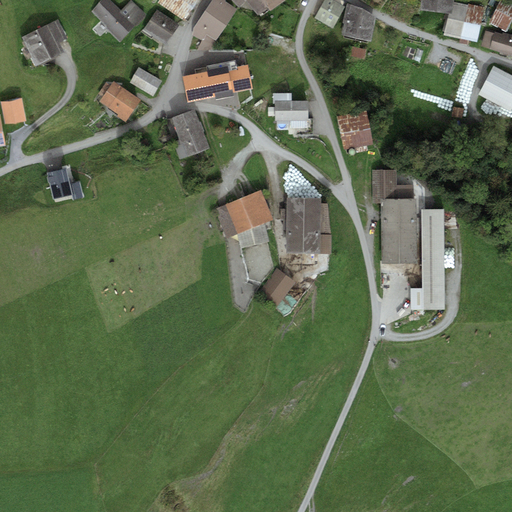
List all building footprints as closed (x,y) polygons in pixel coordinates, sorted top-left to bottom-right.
[(123,13),(109,0),(104,0),(91,13),(121,43),(146,18),(132,4),(123,13)] [(200,0),(164,0),(159,8),(184,25),(200,0)] [(228,0),(227,0),(215,0),(192,36),(204,44),(208,38),(217,43),(236,12),(225,5),(228,0)] [(263,0),(231,0),(239,9),(246,3),(258,18),(270,10),(263,0)] [(263,0),(270,10),(287,0),(263,0)] [(344,10),(327,0),(325,0),(314,19),(332,30),(344,10)] [(426,0),(426,11),(449,13),(452,0),(426,0)] [(511,23),(511,4),(504,0),(492,23),(508,31),(511,23)] [(469,10),(454,7),(447,36),(479,43),(486,8),(470,5),(469,10)] [(363,11),(348,7),(343,37),(370,43),(376,20),(363,11)] [(179,29),(158,14),(144,33),(166,48),(179,29)] [(58,24),(27,37),(38,64),(63,54),(59,45),(66,42),(58,24)] [(511,38),(493,34),(489,50),(511,55),(511,38)] [(366,51),(352,49),(351,59),(364,61),(366,51)] [(511,107),(511,76),(492,66),(478,94),(510,111),(511,107)] [(246,67),(224,72),(229,93),(251,88),(246,67)] [(161,83),(139,70),(130,86),(152,99),(161,83)] [(224,72),(184,81),(188,102),(229,93),(224,72)] [(115,83),(100,103),(126,123),(141,103),(115,83)] [(21,95),(0,99),(5,121),(25,117),(21,95)] [(293,95),(275,95),(276,122),(309,121),(308,102),(293,102),(293,95)] [(366,112),(339,117),(345,149),(372,144),(366,112)] [(195,113),(171,121),(184,158),(208,149),(195,113)] [(399,173),(375,173),(375,197),(384,197),(384,263),(419,263),(418,199),(399,199),(399,173)] [(263,193),(216,211),(227,239),(237,236),(242,249),(269,244),(264,225),(273,221),(263,193)] [(323,200),(288,200),(286,255),(331,256),(332,237),(322,237),(323,200)] [(445,211),(423,211),(424,311),(445,311),(445,211)] [(294,286),(276,272),(257,296),(275,310),(294,286)]
